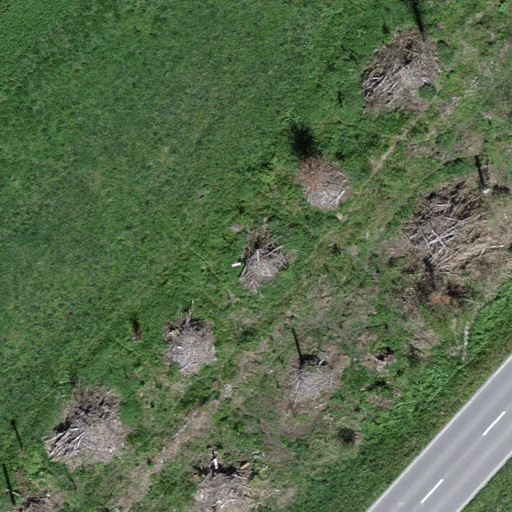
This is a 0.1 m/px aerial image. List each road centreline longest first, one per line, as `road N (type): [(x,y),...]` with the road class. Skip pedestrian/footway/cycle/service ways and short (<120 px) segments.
road 1 (track): [(328,0),(0,405)]
road 2 (secondary): [(511,406),(415,511)]
